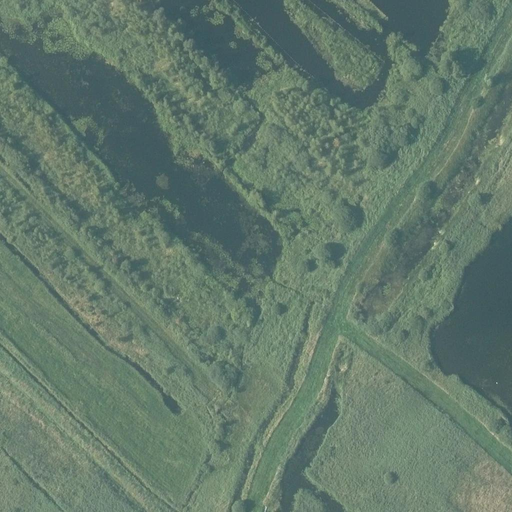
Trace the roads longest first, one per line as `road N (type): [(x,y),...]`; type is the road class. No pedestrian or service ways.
road 1 (track): [(248,511),(308,392),(349,280),(444,140),(511,14)]
road 2 (track): [(511,465),(335,318)]
